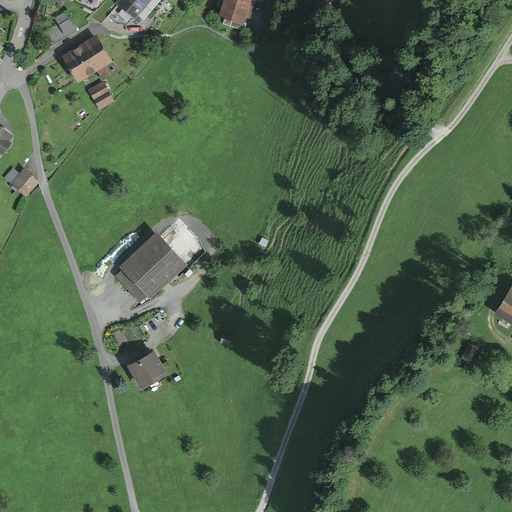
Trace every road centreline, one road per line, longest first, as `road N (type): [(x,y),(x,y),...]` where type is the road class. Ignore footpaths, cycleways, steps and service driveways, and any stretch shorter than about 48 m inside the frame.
road 1 (track): [(257,511),(319,339),(389,201),(511,40)]
road 2 (residential): [(135,511),(92,320),(48,201),(29,102),(12,76)]
